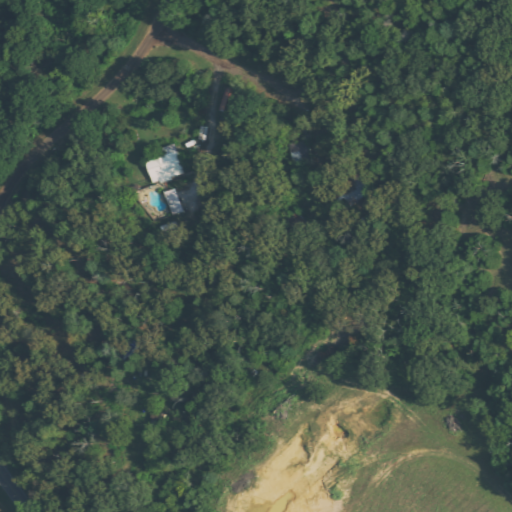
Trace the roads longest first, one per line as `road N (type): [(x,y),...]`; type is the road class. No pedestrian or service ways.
road 1 (residential): [(0,203),(32,159),(140,56),(173,0)]
road 2 (residential): [(157,31),(302,105)]
